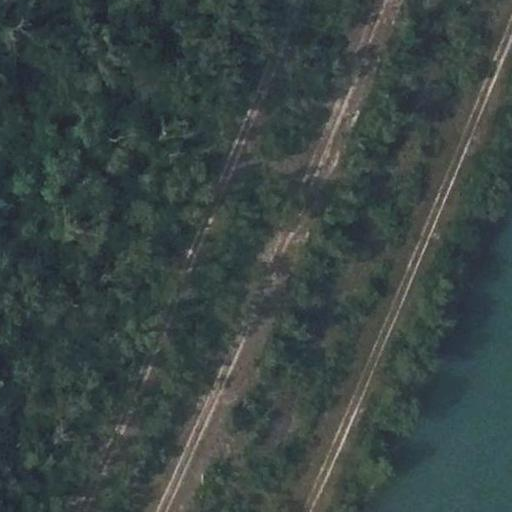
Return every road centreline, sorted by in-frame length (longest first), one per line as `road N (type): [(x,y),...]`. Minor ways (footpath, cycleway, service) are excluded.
road 1 (track): [(72,511),(128,397),(290,0)]
road 2 (track): [(379,0),(161,511)]
